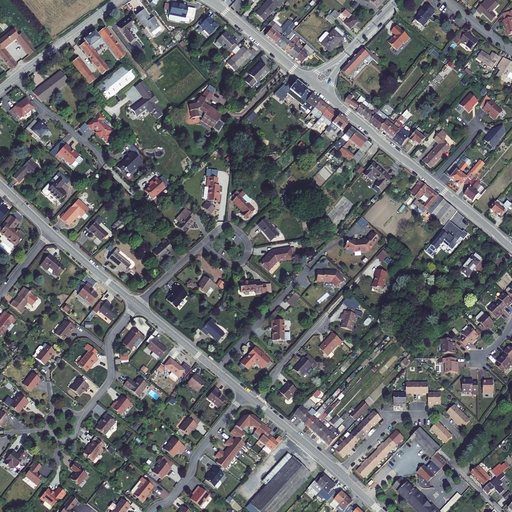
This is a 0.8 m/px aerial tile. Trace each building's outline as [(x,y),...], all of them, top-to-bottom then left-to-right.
[(278,8),(282,3),(279,1),(278,0),(268,0),(256,14),(263,21),(277,6),(278,8)] [(498,6),(492,0),(487,0),(476,11),(480,15),(482,13),(491,22),(496,17),(491,12),(498,6)] [(187,7),(171,4),(169,15),(173,16),(172,20),(174,22),(179,23),(181,22),(181,17),(185,18),(187,7)] [(434,14),(426,7),(415,20),(423,27),(434,14)] [(135,16),(145,29),(146,27),(153,36),(161,30),(155,23),(157,22),(153,17),(150,19),(143,10),(135,16)] [(334,10),(330,15),(335,20),(339,15),(334,10)] [(348,20),(351,16),(345,10),(342,14),(348,20)] [(504,21),(511,19),(511,12),(511,13),(511,15),(506,16),(506,15),(503,16),(504,21)] [(203,16),(198,22),(201,25),(206,19),(203,16)] [(334,21),(328,16),(325,19),(331,25),(334,21)] [(357,22),(351,16),(348,20),(344,24),(350,29),(357,22)] [(206,19),(201,25),(199,26),(209,35),(217,27),(207,18),(206,19)] [(129,29),(134,26),(128,19),(117,27),(129,43),(136,38),(129,29)] [(511,35),(511,19),(504,21),(503,22),(508,37),(511,35)] [(284,26),(287,29),(292,23),(289,20),(284,26)] [(274,24),(271,29),(276,33),(279,28),(274,24)] [(276,33),(280,37),(281,36),(287,29),(284,26),(281,29),(279,28),(276,33)] [(410,39),(397,27),(391,32),(396,37),(394,39),(392,38),(388,42),(397,51),(404,44),(405,45),(410,39)] [(125,55),(105,28),(98,32),(119,60),(125,55)] [(333,31),(341,38),(343,35),(336,28),(333,31)] [(276,33),(271,29),(270,30),(265,36),(268,38),(270,40),(276,33)] [(287,29),(281,36),(285,40),(291,32),(290,31),(287,29)] [(102,74),(107,70),(89,48),(90,46),(99,39),(93,31),(83,40),(85,43),(80,47),(102,74)] [(341,38),(333,31),(329,36),(321,44),(329,51),(333,46),(334,47),(342,38),(341,38)] [(457,45),(460,41),(466,34),(462,31),(453,42),(457,45)] [(119,60),(98,32),(97,33),(118,61),(119,60)] [(291,32),(285,40),(290,43),(295,37),(296,36),(292,32),(291,32)] [(237,46),(224,33),(216,41),(227,51),(228,50),(230,53),(231,52),(237,46)] [(280,37),(276,33),(270,40),(272,42),(274,44),(280,37)] [(318,42),(321,44),(329,36),(326,33),(324,33),(318,40),(318,42)] [(466,34),(460,41),(461,42),(471,51),(478,43),(475,40),(467,33),(466,34)] [(0,63),(9,75),(17,69),(4,53),(14,46),(27,62),(35,55),(20,37),(16,40),(11,34),(0,42),(0,63)] [(279,48),(285,40),(281,36),(280,37),(274,44),(277,46),(279,48)] [(295,37),(290,43),(294,46),(297,42),(299,40),(295,37)] [(283,51),(290,43),(285,40),(279,48),(281,49),(283,51)] [(299,40),(297,42),(304,48),(306,45),(300,40),(299,40)] [(304,48),(297,42),(294,46),(300,52),(304,48)] [(287,55),(294,46),(290,43),(283,51),(285,53),(287,55)] [(304,48),(300,52),(307,57),(308,58),(313,51),(306,45),(304,48)] [(89,48),(107,70),(108,69),(90,46),(89,48)] [(240,50),(237,46),(231,52),(235,55),(227,64),(234,71),(237,67),(238,68),(240,66),(239,65),(242,62),(243,63),(251,55),(243,47),(240,50)] [(300,52),(294,46),(287,55),(291,57),(294,60),(295,59),(300,52)] [(432,48),(427,53),(431,56),(432,54),(437,58),(440,55),(432,48)] [(351,61),(341,72),(348,78),(357,69),(358,69),(360,69),(361,68),(361,66),(361,65),(363,62),(366,65),(367,63),(368,64),(373,60),(362,50),(351,61)] [(304,61),(307,57),(300,52),(295,59),(298,62),(301,64),(304,61)] [(490,58),(482,52),(477,59),(482,63),(481,66),(482,67),(484,64),(491,69),(499,58),(493,54),(490,58)] [(72,63),(75,67),(81,62),(78,58),(72,63)] [(511,63),(504,58),(496,68),(500,71),(496,77),(500,80),(501,80),(503,81),(506,77),(507,78),(510,73),(511,74),(511,63)] [(81,62),(75,67),(88,84),(95,79),(81,62)] [(256,82),(268,71),(260,63),(248,74),(250,76),(244,81),(250,87),(255,82),(256,82)] [(97,88),(107,100),(136,77),(126,64),(97,88)] [(60,72),(42,86),(51,95),(68,82),(60,72)] [(289,90),(283,85),(274,94),(281,100),(287,94),(301,106),(300,107),(300,111),(303,113),(306,109),(302,106),(312,93),(296,81),(289,90)] [(150,94),(141,82),(135,87),(144,100),(141,102),(141,101),(135,105),(135,106),(131,109),(133,112),(133,113),(134,114),(135,114),(136,115),(142,111),(143,111),(145,109),(145,108),(146,108),(150,113),(151,112),(157,119),(162,115),(157,108),(156,108),(153,104),(156,101),(151,93),(150,94)] [(42,86),(38,88),(48,97),(51,95),(42,86)] [(208,126),(212,129),(215,124),(216,124),(222,115),(206,105),(208,102),(213,96),(214,97),(217,93),(213,88),(210,86),(206,91),(205,91),(201,97),(196,104),(188,106),(190,112),(191,118),(199,117),(201,119),(200,121),(204,123),(205,127),(208,126)] [(38,88),(32,93),(42,102),(48,97),(38,88)] [(320,100),(312,93),(302,106),(306,109),(311,112),(320,100)] [(470,95),(460,106),(468,114),(473,109),(472,109),(478,102),(470,95)] [(481,106),(484,109),(491,101),(486,96),(481,106)] [(349,97),(345,101),(358,111),(365,100),(361,97),(357,104),(352,100),(352,99),(349,97)] [(11,110),(18,120),(34,108),(26,98),(11,110)] [(324,104),(320,100),(311,112),(313,114),(310,118),(312,119),(318,112),(324,104)] [(358,111),(356,113),(361,117),(370,104),(365,100),(358,111)] [(490,116),(495,121),(503,112),(495,106),(496,105),(491,101),(484,109),(483,110),(487,114),(488,114),(490,116)] [(379,111),(369,124),(379,132),(381,130),(387,122),(389,120),(384,115),(390,107),(385,103),(379,111)] [(329,107),(324,104),(318,112),(322,115),(329,107)] [(370,104),(361,117),(365,121),(374,108),(370,104)] [(322,115),(313,126),(317,129),(322,122),(328,127),(339,115),(329,107),(322,115)] [(374,108),(365,121),(369,124),(379,111),(374,108)] [(102,121),(104,119),(99,114),(87,126),(91,130),(93,128),(97,132),(96,133),(100,138),(102,137),(107,142),(111,138),(109,136),(113,132),(102,121)] [(339,115),(328,127),(325,130),(326,131),(328,133),(331,130),(334,133),(337,129),(341,132),(337,136),(341,139),(349,129),(346,126),(348,123),(339,115)] [(397,122),(386,135),(393,140),(403,128),(404,127),(399,123),(400,121),(401,122),(403,119),(401,117),(397,122)] [(387,122),(381,130),(386,135),(397,122),(395,121),(392,125),(387,122)] [(83,132),(88,127),(83,123),(79,128),(83,132)] [(50,134),(39,124),(31,132),(40,140),(44,136),(45,137),(47,137),(50,134)] [(504,127),(493,130),(484,141),(493,148),(505,134),(504,127)] [(350,128),(349,129),(341,139),(343,141),(338,147),(330,155),(333,157),(339,151),(346,143),(348,141),(356,132),(350,128)] [(403,128),(393,140),(402,147),(411,135),(403,128)] [(418,128),(416,131),(417,132),(409,141),(414,145),(416,143),(420,147),(428,136),(418,128)] [(371,145),(356,132),(348,141),(350,143),(359,150),(353,157),(345,149),(348,145),(346,143),(339,151),(350,161),(350,160),(356,165),(364,155),(364,154),(371,145)] [(442,142),(445,139),(439,134),(434,140),(439,145),(423,162),(430,169),(449,149),(442,142)] [(341,139),(335,144),(338,147),(343,141),(341,139)] [(71,149),(66,145),(56,155),(61,159),(63,158),(71,165),(79,156),(74,151),(73,153),(70,150),(71,149)] [(132,151),(128,155),(129,156),(128,157),(129,158),(126,160),(125,160),(121,164),(119,163),(116,166),(121,172),(124,169),(129,173),(133,170),(134,170),(137,168),(137,166),(138,166),(142,162),(132,151)] [(27,172),(32,176),(39,169),(34,164),(36,161),(32,157),(30,160),(29,160),(13,178),(19,183),(24,178),(22,177),(27,172)] [(464,183),(467,186),(474,177),(479,172),(485,165),(480,161),(470,173),(467,177),(466,177),(465,179),(460,175),(462,173),(461,172),(467,166),(463,163),(450,179),(456,183),(455,185),(460,188),(464,183)] [(381,188),(383,190),(386,187),(384,186),(390,179),(385,174),(386,174),(373,163),(364,175),(368,179),(372,175),(379,181),(383,184),(380,187),(381,188)] [(216,186),(217,178),(207,177),(206,187),(208,188),(207,201),(219,203),(219,196),(218,195),(219,192),(219,186),(216,186)] [(474,177),(467,186),(469,188),(464,195),(472,202),(476,199),(478,200),(486,191),(479,185),(476,182),(478,180),(476,179),(474,177)] [(47,191),(59,202),(65,195),(59,189),(64,183),(58,178),(47,191)] [(145,191),(152,199),(165,188),(156,178),(149,184),(151,186),(145,191)] [(413,204),(410,208),(421,216),(425,211),(445,227),(447,223),(450,220),(457,212),(423,184),(420,188),(417,185),(411,194),(414,196),(413,197),(417,200),(422,194),(423,195),(427,198),(426,199),(427,201),(423,206),(416,200),(412,204),(413,204)] [(238,195),(231,202),(242,213),(240,215),(245,219),(254,210),(241,197),(238,195)] [(84,214),(88,210),(78,200),(60,219),(68,226),(78,215),(84,221),(87,217),(84,214)] [(497,201),(490,210),(495,214),(496,212),(498,214),(502,217),(511,205),(507,202),(504,206),(497,201)] [(211,205),(206,209),(210,214),(215,210),(211,205)] [(184,234),(188,230),(187,229),(194,222),(191,219),(194,216),(185,209),(176,220),(179,223),(176,227),(184,234)] [(100,223),(103,220),(99,217),(88,230),(101,242),(107,236),(110,238),(111,236),(111,233),(100,223)] [(2,226),(0,228),(0,230),(17,244),(25,236),(19,231),(18,231),(17,233),(14,230),(13,229),(18,223),(11,218),(9,221),(7,219),(4,223),(6,225),(4,227),(2,226)] [(357,222),(364,229),(368,224),(361,218),(357,222)] [(278,234),(280,232),(277,228),(274,230),(264,219),(257,225),(271,241),(278,235),(278,234)] [(447,223),(445,227),(443,229),(447,232),(449,229),(454,223),(450,220),(447,223)] [(463,229),(454,223),(449,229),(453,232),(457,227),(462,230),(463,229)] [(437,235),(438,236),(437,237),(436,239),(428,248),(434,253),(444,240),(449,244),(447,246),(452,249),(457,243),(454,242),(456,240),(457,241),(461,235),(464,238),(469,232),(464,228),(463,229),(462,230),(457,227),(453,232),(449,229),(445,235),(441,231),(442,230),(441,229),(437,235)] [(17,244),(0,230),(0,231),(0,232),(0,233),(10,241),(9,242),(15,247),(17,244)] [(344,249),(353,253),(360,252),(361,253),(366,253),(366,252),(367,251),(378,239),(371,233),(366,240),(364,239),(362,242),(355,242),(355,241),(354,241),(352,240),(350,243),(347,241),(346,243),(345,243),(345,245),(344,249)] [(164,240),(161,243),(163,245),(152,254),(160,262),(164,258),(163,257),(172,249),(164,240)] [(118,271),(122,275),(131,266),(118,254),(120,252),(117,249),(107,260),(116,267),(119,270),(118,271)] [(291,260),(290,249),(271,252),(260,264),(268,271),(276,262),(291,260)] [(386,257),(381,252),(374,260),(379,265),(386,257)] [(472,257),(460,271),(467,277),(479,262),(481,259),(475,254),(473,257),(472,257)] [(56,274),(61,267),(57,264),(58,263),(49,255),(40,266),(46,271),(49,268),(56,274)] [(387,272),(377,269),(374,276),(377,277),(376,280),(375,280),(374,283),(372,283),(371,287),(377,289),(380,289),(382,288),(384,283),(385,283),(386,281),(385,280),(387,272)] [(323,274),(316,273),(316,281),(323,282),(323,283),(328,283),(328,282),(331,282),(336,288),(338,286),(341,289),(345,285),(340,278),(341,277),(338,274),(337,275),(335,273),(332,272),(332,273),(323,273),(323,274)] [(212,290),(216,285),(204,277),(196,287),(205,293),(206,293),(209,295),(212,290)] [(219,280),(216,285),(222,290),(225,284),(219,280)] [(244,281),(239,281),(240,293),(255,291),(255,293),(262,293),(261,283),(254,283),(254,281),(244,282),(244,281)] [(97,296),(93,293),(90,290),(91,289),(92,287),(87,283),(78,295),(84,300),(85,299),(91,304),(97,296)] [(170,297),(166,301),(175,309),(187,295),(175,285),(170,290),(171,291),(173,293),(170,297)] [(33,296),(24,288),(21,291),(22,292),(14,302),(13,301),(10,305),(21,314),(24,310),(22,309),(33,296)] [(511,303),(511,301),(503,293),(498,298),(500,300),(497,303),(503,309),(506,306),(507,308),(511,303)] [(295,294),(286,303),(291,308),(299,299),(295,294)] [(361,304),(354,298),(347,299),(342,304),(348,309),(355,310),(361,304)] [(104,304),(100,301),(92,311),(96,314),(99,311),(111,321),(117,313),(113,310),(108,305),(109,304),(106,301),(104,304)] [(503,309),(497,303),(494,306),(493,304),(487,310),(496,319),(502,313),(501,311),(503,309)] [(344,320),(342,328),(352,331),(354,324),(355,323),(356,318),(356,317),(357,314),(361,316),(362,312),(355,310),(348,309),(348,311),(345,311),(344,314),(341,313),(340,319),(344,320)] [(13,323),(15,320),(5,311),(0,316),(0,334),(1,335),(11,323),(13,323)] [(494,323),(484,314),(477,322),(480,325),(486,330),(486,331),(494,323)] [(213,324),(214,322),(211,319),(200,331),(206,336),(208,334),(217,342),(224,335),(213,324)] [(69,335),(74,329),(65,321),(54,334),(62,341),(68,334),(69,335)] [(271,341),(288,341),(287,328),(289,326),(289,322),(288,321),(271,321),(271,329),(273,329),(273,335),(272,335),(271,341)] [(482,334),(486,330),(480,325),(477,328),(482,334)] [(464,337),(460,342),(465,347),(470,342),(472,344),(478,337),(469,328),(462,335),(464,337)] [(145,338),(134,329),(128,336),(129,336),(126,340),(125,339),(122,344),(130,350),(133,346),(136,348),(145,338)] [(339,346),(343,343),(333,334),(325,342),(325,343),(324,345),(323,345),(319,349),(327,357),(338,345),(339,346)] [(154,339),(150,336),(145,342),(149,345),(154,339)] [(159,357),(160,358),(166,350),(157,342),(158,341),(154,338),(154,339),(149,345),(147,348),(153,353),(151,356),(157,360),(159,357)] [(442,354),(455,354),(455,344),(453,344),(453,340),(439,340),(440,344),(442,344),(442,354)] [(35,359),(44,365),(52,355),(53,356),(55,353),(45,344),(42,347),(41,346),(39,347),(35,351),(36,353),(38,355),(35,359)] [(94,356),(97,352),(88,344),(85,348),(88,351),(78,364),(86,372),(94,362),(95,363),(98,359),(94,356)] [(502,356),(511,365),(511,363),(511,349),(510,348),(508,346),(503,351),(504,353),(502,356)] [(263,356),(264,354),(257,348),(256,349),(254,347),(250,351),(251,352),(245,358),(244,358),(239,363),(246,369),(254,360),(262,367),(264,367),(267,370),(272,364),(263,356)] [(314,368),(317,364),(308,355),(304,359),(303,358),(300,361),(301,362),(293,370),(301,378),(304,374),(307,377),(312,372),(308,369),(312,366),(314,368)] [(506,370),(511,365),(502,356),(496,361),(498,363),(495,365),(501,371),(504,369),(506,370)] [(172,362),(170,359),(163,367),(172,373),(170,377),(175,381),(177,378),(178,378),(182,375),(185,371),(181,368),(173,361),(172,362)] [(405,368),(409,364),(405,359),(401,363),(405,368)] [(456,359),(442,359),(442,363),(444,363),(445,373),(458,373),(458,363),(456,363),(456,359)] [(184,364),(181,368),(185,371),(182,375),(185,377),(191,370),(184,364)] [(156,369),(161,373),(165,368),(160,365),(156,369)] [(139,371),(144,375),(148,369),(143,366),(139,371)] [(30,390),(31,391),(34,387),(35,386),(36,386),(37,387),(40,383),(38,382),(40,379),(33,373),(23,384),(28,389),(28,390),(30,390)] [(193,376),(189,381),(186,384),(197,393),(205,383),(200,380),(199,381),(197,379),(199,378),(194,374),(193,376)] [(85,392),(89,387),(79,378),(70,389),(79,396),(84,390),(85,392)] [(123,386),(137,397),(147,385),(138,378),(134,384),(128,380),(123,386)] [(472,395),(478,395),(478,382),(472,382),(472,379),(462,379),(462,392),(472,392),(472,395)] [(493,394),(493,381),(482,381),(483,394),(493,394)] [(280,393),(288,401),(297,391),(288,383),(285,387),(286,388),(285,389),(284,389),(280,393)] [(417,384),(406,384),(406,394),(411,394),(417,394),(417,384)] [(428,384),(417,384),(417,394),(422,394),(428,394),(428,384)] [(214,389),(211,393),(217,397),(216,398),(219,400),(218,401),(221,404),(224,400),(221,397),(218,395),(219,394),(220,393),(214,389)] [(312,395),(316,399),(321,393),(317,390),(312,395)] [(221,404),(218,401),(215,399),(216,398),(217,397),(211,393),(203,403),(215,412),(221,404)] [(25,407),(29,402),(18,394),(13,400),(14,401),(14,402),(8,398),(4,403),(10,408),(10,407),(18,413),(22,409),(21,408),(23,405),(25,407)] [(406,405),(406,394),(393,394),(393,405),(406,405)] [(440,394),(428,394),(428,405),(441,405),(440,394)] [(110,408),(119,415),(127,406),(129,408),(132,405),(122,397),(116,405),(114,403),(110,408)] [(294,415),(302,422),(312,410),(316,406),(309,400),(294,415)] [(354,420),(367,406),(363,402),(350,416),(354,420)] [(329,406),(325,403),(322,407),(318,411),(317,412),(320,415),(329,406)] [(322,416),(325,419),(337,407),(335,405),(334,404),(330,408),(322,416)] [(455,420),(462,413),(454,406),(447,413),(450,416),(455,420)] [(316,413),(312,410),(302,422),(305,425),(316,413)] [(0,412),(0,425),(1,426),(6,420),(7,421),(9,418),(1,411),(0,412)] [(366,420),(373,426),(376,423),(381,419),(374,412),(366,420)] [(320,417),(316,413),(305,425),(309,428),(320,417)] [(459,425),(463,428),(470,421),(462,413),(455,420),(459,425)] [(191,414),(188,419),(197,426),(200,421),(191,414)] [(115,422),(105,415),(102,418),(103,419),(95,428),(104,436),(104,435),(106,437),(108,437),(111,433),(111,432),(108,430),(115,422)] [(218,459),(215,463),(224,469),(244,445),(239,440),(244,433),(241,431),(243,428),(252,427),(256,429),(254,432),(260,438),(258,441),(271,451),(282,439),(278,436),(275,440),(268,435),(271,431),(254,417),(250,418),(250,416),(243,417),(243,419),(240,419),(229,433),(235,438),(233,440),(229,437),(224,444),(228,447),(223,453),(219,450),(214,457),(218,459)] [(330,422),(333,425),(339,419),(336,416),(330,422)] [(324,420),(320,417),(309,428),(313,432),(324,420)] [(344,421),(341,418),(333,426),(336,428),(344,421)] [(195,430),(197,426),(188,419),(179,430),(187,436),(193,428),(195,430)] [(328,424),(324,420),(313,432),(317,436),(324,427),(328,424)] [(369,430),(373,426),(366,420),(358,427),(365,434),(369,430)] [(431,429),(438,436),(445,430),(437,422),(431,429)] [(317,436),(321,439),(332,427),(330,426),(327,429),(324,427),(317,436)] [(321,439),(325,443),(336,431),(332,427),(321,439)] [(351,435),(358,442),(361,438),(365,434),(358,427),(351,435)] [(437,454),(441,450),(440,449),(420,429),(410,438),(432,459),(430,461),(432,463),(430,465),(438,472),(447,463),(437,454)] [(438,436),(445,444),(452,437),(445,430),(438,436)] [(325,443),(329,447),(340,435),(336,431),(325,443)] [(389,439),(396,446),(403,438),(396,431),(389,439)] [(354,446),(358,442),(351,435),(343,443),(350,450),(354,446)] [(103,444),(94,438),(89,444),(90,445),(83,454),(87,457),(87,458),(92,462),(98,454),(100,455),(104,451),(100,448),(103,444)] [(181,454),(185,448),(172,438),(163,450),(172,457),(177,451),(181,454)] [(388,454),(396,446),(389,439),(384,444),(383,443),(380,446),(388,454)] [(343,443),(335,451),(342,457),(345,454),(350,450),(343,443)] [(372,455),(379,462),(388,454),(380,446),(377,449),(378,450),(372,455)] [(3,464),(8,468),(12,464),(16,467),(19,463),(21,464),(28,455),(21,449),(17,455),(15,454),(16,453),(13,450),(6,459),(7,459),(3,464)] [(266,485),(260,491),(258,494),(245,508),(248,511),(276,511),(310,475),(291,458),(292,458),(287,454),(262,481),(266,485)] [(363,463),(371,471),(379,462),(372,455),(367,460),(366,460),(363,463)] [(170,468),(173,464),(163,456),(160,460),(170,468)] [(171,469),(170,468),(160,460),(159,459),(156,462),(158,464),(152,472),(161,479),(165,474),(166,475),(171,469)] [(36,472),(41,467),(35,462),(24,476),(37,486),(43,478),(36,472)] [(75,462),(70,468),(75,472),(73,474),(72,474),(69,478),(72,482),(73,481),(78,485),(82,480),(84,481),(87,476),(83,473),(85,471),(83,469),(75,462)] [(363,478),(371,471),(363,463),(361,465),(362,466),(356,472),(363,478)] [(437,474),(438,472),(430,465),(429,466),(437,474)] [(493,474),(497,478),(500,475),(507,469),(503,465),(496,472),(493,474)] [(478,466),(471,474),(483,486),(491,479),(478,466)] [(211,471),(207,477),(205,480),(213,487),(223,475),(213,467),(210,470),(211,471)] [(419,468),(419,472),(418,474),(419,475),(419,484),(421,488),(422,489),(425,490),(431,489),(430,486),(430,480),(434,476),(425,467),(424,467),(419,468)] [(322,480),(319,477),(310,487),(313,489),(310,492),(316,497),(318,495),(320,493),(330,482),(324,477),(322,480)] [(142,502),(145,498),(144,497),(148,493),(153,487),(142,478),(139,482),(141,483),(137,488),(138,489),(133,495),(142,502)] [(398,493),(407,484),(401,478),(392,487),(398,493)] [(502,484),(497,478),(482,491),(487,496),(494,490),(499,495),(504,491),(499,487),(502,484)] [(335,487),(330,482),(320,493),(325,498),(324,500),(327,502),(328,501),(336,493),(333,490),(335,487)] [(414,492),(407,484),(398,493),(417,511),(435,511),(430,507),(424,501),(414,492)] [(45,501),(52,507),(59,498),(60,499),(65,493),(59,487),(54,494),(47,489),(40,499),(44,502),(45,501)] [(196,492),(194,494),(191,498),(201,506),(209,496),(198,487),(195,491),(196,492)] [(417,489),(414,492),(424,501),(426,499),(417,489)] [(339,496),(336,493),(328,501),(335,508),(334,509),(332,511),(333,511),(336,509),(347,498),(341,493),(339,496)] [(446,511),(461,497),(458,494),(441,511),(446,511)] [(72,511),(71,510),(77,501),(71,497),(64,506),(65,507),(60,511),(72,511)] [(352,503),(347,498),(336,509),(338,511),(349,511),(352,508),(349,506),(352,503)] [(125,511),(130,506),(121,499),(115,507),(112,504),(111,504),(108,507),(108,509),(111,511),(110,511),(125,511)]
